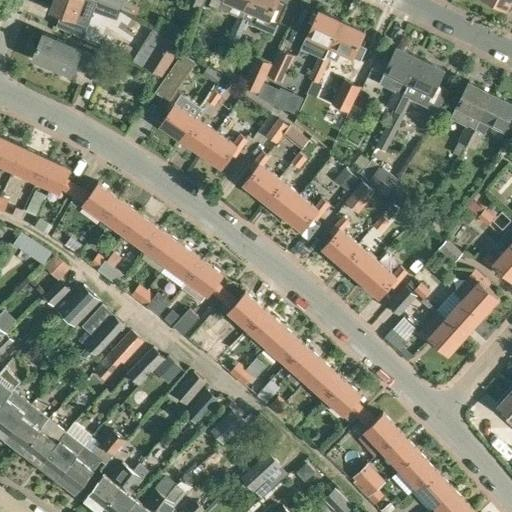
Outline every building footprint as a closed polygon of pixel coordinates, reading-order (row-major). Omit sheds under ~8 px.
[(120,10),(94,0),(54,0),(50,11),(76,20),(81,5),(117,19),(120,10)] [(94,0),(120,10),(123,0),(94,0)] [(238,16),(233,27),(243,31),(248,20),(242,17),(250,0),(210,0),(209,3),(238,16)] [(250,0),(242,17),(248,20),(254,22),(258,13),(280,22),(288,3),(280,0),(250,0)] [(318,8),(306,35),(301,47),(319,55),(315,63),(326,68),(330,58),(326,53),(341,19),(318,8)] [(326,53),(330,58),(337,61),(342,51),(361,60),(367,47),(360,43),(366,30),(341,19),(326,53)] [(162,33),(174,40),(181,29),(165,20),(159,31),(162,33)] [(243,31),(233,27),(228,37),(237,42),(243,31)] [(98,79),(106,58),(95,53),(94,54),(82,49),(82,48),(43,32),(33,58),(72,74),(77,60),(89,65),(86,74),(98,79)] [(163,76),(182,45),(174,40),(162,33),(144,65),(163,76)] [(385,70),(386,71),(385,75),(394,79),(389,88),(394,90),(386,105),(394,109),(420,57),(397,45),(385,70)] [(268,74),(273,77),(282,81),(295,54),(292,53),(280,47),(268,74)] [(252,88),(259,91),(273,62),(267,59),(256,54),(243,83),(252,88)] [(420,57),(394,109),(404,113),(412,98),(438,111),(446,95),(449,89),(442,86),(438,83),(445,69),(420,57)] [(186,87),(195,72),(178,61),(169,76),(186,87)] [(326,68),(315,63),(309,77),(319,82),(326,68)] [(331,102),(349,111),(361,86),(344,77),(331,102)] [(466,124),(459,140),(458,139),(452,151),(461,155),(467,144),(494,93),(469,81),(451,117),(466,124)] [(279,91),(265,85),(258,99),(296,116),(303,100),(280,89),(279,91)] [(222,94),(214,88),(206,99),(215,105),(222,94)] [(159,123),(180,137),(195,115),(196,116),(202,106),(177,90),(169,103),(171,104),(159,123)] [(372,100),(358,93),(348,116),(362,122),(372,100)] [(511,101),(494,93),(467,144),(475,148),(483,133),(485,133),(490,122),(504,129),(511,111),(511,101)] [(195,115),(180,137),(202,151),(217,130),(196,116),(195,115)] [(266,134),(277,143),(289,125),(278,117),(266,134)] [(293,123),(284,133),(302,148),(311,137),(293,123)] [(217,130),(202,151),(223,166),(236,148),(238,150),(246,137),(239,132),(233,141),(217,130)] [(1,134),(0,137),(0,162),(14,169),(25,145),(1,134)] [(25,145),(14,169),(24,174),(21,181),(33,187),(36,180),(37,180),(49,156),(25,145)] [(243,181),(263,197),(279,176),(263,164),(270,156),(262,150),(253,162),(256,164),(243,181)] [(307,157),(299,151),(291,161),(300,167),(307,157)] [(49,156),(37,180),(61,191),(63,187),(70,192),(76,183),(67,178),(72,167),(49,156)] [(386,194),(399,178),(373,157),(360,173),(386,194)] [(345,168),(342,166),(333,177),(346,187),(354,176),(345,168)] [(279,176),(263,197),(283,213),(300,192),(279,176)] [(358,212),(376,190),(362,179),(344,201),(358,212)] [(83,201),(102,216),(118,195),(98,180),(89,193),(80,186),(74,194),(83,201)] [(37,216),(47,195),(36,189),(26,211),(37,216)] [(300,192),(283,213),(304,229),(317,212),(319,213),(329,201),(321,196),(315,204),(300,192)] [(2,195),(0,198),(0,209),(5,212),(9,198),(2,195)] [(118,195),(102,216),(123,231),(139,210),(118,195)] [(460,215),(468,221),(475,214),(467,207),(460,215)] [(478,215),(488,223),(494,217),(484,209),(478,215)] [(139,210),(123,231),(144,246),(160,226),(139,210)] [(381,231),(389,221),(381,214),(373,224),(381,231)] [(322,245),(341,262),(359,242),(343,229),(350,221),(343,215),(334,226),(336,228),(322,245)] [(160,226),(144,246),(147,248),(142,256),(161,270),(182,241),(160,226)] [(510,243),(511,245),(511,228),(510,226),(501,236),(510,243)] [(439,248),(455,261),(463,251),(448,238),(439,248)] [(182,241),(161,270),(182,286),(203,257),(182,241)] [(359,242),(341,262),(361,279),(378,259),(359,242)] [(511,245),(510,243),(496,259),(488,252),(482,258),(494,269),(496,266),(511,279),(511,245)] [(103,256),(95,267),(105,274),(106,273),(118,282),(125,272),(115,265),(122,255),(114,249),(107,259),(103,256)] [(55,253),(45,264),(60,278),(70,267),(55,253)] [(90,263),(95,267),(103,256),(99,253),(90,263)] [(203,257),(182,286),(201,301),(207,293),(209,294),(211,291),(218,297),(225,288),(218,282),(225,273),(203,257)] [(378,259),(361,279),(381,296),(394,279),(397,281),(407,270),(400,264),(393,272),(378,259)] [(463,297),(482,315),(499,295),(483,281),(484,279),(473,269),(467,276),(454,290),(463,297)] [(61,278),(43,295),(53,305),(71,288),(61,278)] [(414,289),(418,293),(423,298),(430,290),(421,281),(414,289)] [(400,314),(418,293),(406,282),(388,303),(400,314)] [(71,322),(97,295),(83,283),(59,309),(71,322)] [(131,294),(139,300),(147,289),(139,283),(131,294)] [(147,289),(139,300),(146,306),(155,294),(147,289)] [(153,304),(166,314),(178,299),(164,289),(153,304)] [(228,309),(247,326),(265,307),(246,289),(237,299),(229,291),(221,300),(229,307),(228,309)] [(438,309),(438,310),(465,334),(482,315),(463,297),(446,316),(438,309)] [(82,324),(95,336),(115,314),(102,303),(82,324)] [(181,315),(172,307),(164,317),(183,333),(199,315),(189,306),(181,315)] [(265,307),(247,326),(267,344),(284,324),(265,307)] [(438,310),(425,324),(419,331),(430,341),(432,339),(448,353),(465,334),(438,310)] [(29,322),(36,331),(48,321),(40,312),(29,322)] [(115,314),(95,336),(86,345),(97,355),(126,324),(115,314)] [(284,324),(267,344),(286,361),(304,342),(284,324)] [(3,328),(0,332),(0,354),(14,339),(7,332),(3,328)] [(132,330),(113,351),(96,369),(105,378),(123,359),(125,362),(145,341),(132,330)] [(217,361),(229,346),(219,337),(206,352),(217,361)] [(304,342),(286,361),(306,379),(323,359),(304,342)] [(137,362),(137,363),(127,373),(138,384),(148,374),(149,375),(166,357),(153,345),(137,362)] [(172,376),(180,367),(168,355),(160,364),(172,376)] [(323,359),(306,379),(325,396),(343,377),(323,359)] [(230,372),(236,378),(246,367),(239,361),(230,372)] [(0,407),(13,390),(13,389),(22,379),(12,371),(7,363),(0,372),(0,371),(0,407)] [(244,384),(253,373),(246,367),(236,378),(244,384)] [(187,404),(207,381),(194,369),(174,393),(187,404)] [(343,377),(325,396),(344,413),(342,415),(350,422),(356,415),(357,416),(365,407),(357,400),(362,394),(343,377)] [(196,422),(218,398),(208,388),(187,412),(196,422)] [(511,389),(497,405),(509,416),(507,418),(511,423),(511,389)] [(13,390),(0,407),(0,431),(4,435),(29,402),(13,390)] [(269,405),(277,411),(285,401),(278,395),(269,405)] [(285,401),(277,411),(283,417),(292,408),(285,401)] [(29,402),(4,435),(25,450),(48,417),(29,402)] [(247,421),(233,406),(210,428),(224,442),(247,421)] [(364,428),(381,447),(400,428),(383,411),(375,418),(368,410),(360,418),(367,426),(364,428)] [(48,417),(25,450),(40,463),(64,430),(64,429),(48,417)] [(64,430),(40,463),(59,477),(82,447),(84,445),(84,444),(92,433),(75,420),(66,431),(64,429),(64,430)] [(82,447),(59,477),(77,491),(101,459),(105,462),(117,448),(125,438),(113,428),(101,443),(99,442),(92,451),(84,445),(82,447)] [(400,428),(381,447),(399,466),(418,448),(400,428)] [(418,448),(399,466),(417,485),(436,467),(418,448)] [(254,489),(282,464),(269,450),(241,475),(254,489)] [(84,497),(100,509),(132,468),(123,461),(110,477),(103,472),(84,497)] [(132,468),(100,509),(103,511),(124,511),(136,498),(131,494),(141,481),(144,477),(143,477),(149,469),(140,462),(134,470),(132,468)] [(313,472),(305,462),(298,467),(306,477),(313,472)] [(436,467),(417,485),(435,504),(454,486),(436,467)] [(136,498),(124,511),(151,511),(174,483),(165,475),(142,503),(136,498)] [(184,478),(177,483),(186,490),(193,486),(184,478)] [(372,481),(362,490),(367,496),(377,486),(372,481)] [(174,483),(151,511),(168,511),(176,503),(166,495),(175,484),(174,483)] [(377,486),(367,496),(374,503),(384,494),(377,486)] [(454,486),(435,504),(441,511),(467,511),(473,507),(454,486)] [(337,511),(346,511),(353,506),(334,487),(324,498),(337,511)] [(201,511),(205,508),(195,499),(181,511),(201,511)] [(292,511),(283,502),(273,511),(292,511)]
